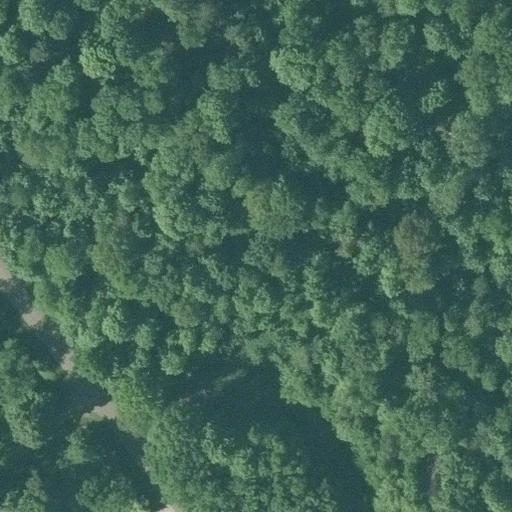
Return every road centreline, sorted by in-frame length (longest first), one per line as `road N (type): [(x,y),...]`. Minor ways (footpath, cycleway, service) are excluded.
road 1 (track): [(124,432),(185,383),(219,380),(273,391),(325,431),(364,511)]
road 2 (unclassified): [(186,511),(0,273)]
